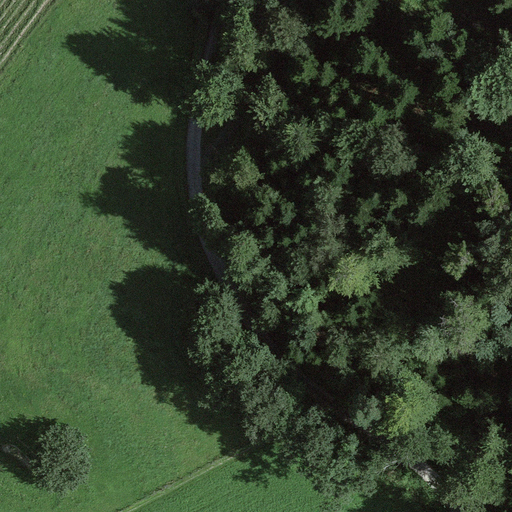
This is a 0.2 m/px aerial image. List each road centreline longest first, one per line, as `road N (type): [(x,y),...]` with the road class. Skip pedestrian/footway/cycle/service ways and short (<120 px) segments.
road 1 (track): [(193,154),(258,71),(292,48),(426,16),(511,32)]
road 2 (track): [(460,511),(427,473),(278,358),(222,274)]
road 3 (track): [(222,274),(201,221),(193,154),(225,0)]
